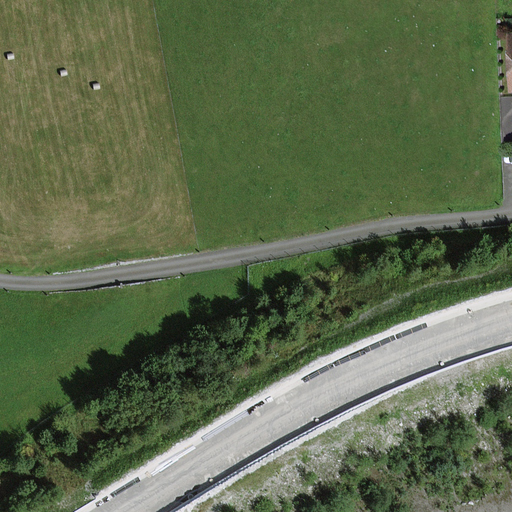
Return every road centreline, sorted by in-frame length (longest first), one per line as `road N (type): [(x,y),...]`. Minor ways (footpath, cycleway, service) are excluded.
road 1 (residential): [(511,215),(403,225),(93,279),(0,281)]
road 2 (primary): [(128,511),(365,374),(511,321)]
